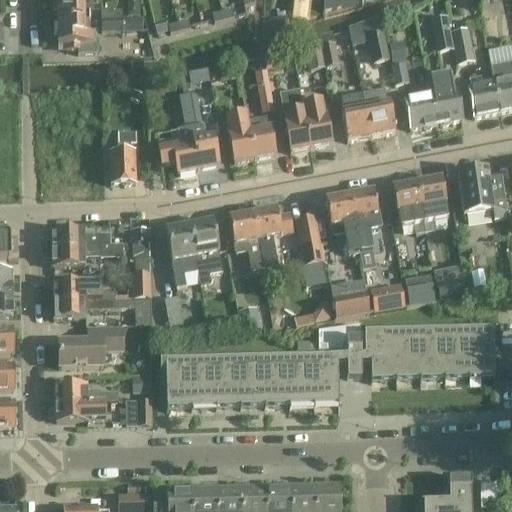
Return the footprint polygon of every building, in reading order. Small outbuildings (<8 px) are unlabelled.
[(83,14),(82,0),(78,0),(56,1),(56,3),(52,3),(53,14),(56,14),(56,24),(83,23),(83,24),(88,24),(88,23),(88,14),(83,14)] [(241,0),(244,10),(253,7),(251,0),(241,0)] [(221,13),(224,24),(233,21),(231,11),(221,13)] [(101,23),(122,22),(121,13),(100,14),(101,23)] [(224,24),(221,13),(211,16),(214,26),(224,24)] [(122,22),(122,36),(140,35),(139,21),(122,22)] [(452,53),(446,21),(428,25),(434,56),(452,53)] [(122,36),(122,22),(101,23),(100,23),(100,36),(122,36)] [(179,35),(189,33),(186,22),(177,24),(179,35)] [(83,23),(56,24),(56,27),(53,27),(53,37),(57,37),(57,48),(66,48),(66,55),(78,54),(78,58),(95,57),(95,36),(89,37),(88,23),(88,24),(83,24),(83,23)] [(179,35),(177,24),(167,27),(170,38),(179,35)] [(473,65),(467,34),(451,37),(458,68),(473,65)] [(388,63),(381,36),(367,39),(373,67),(388,63)] [(309,74),(324,71),(319,47),(319,45),(303,48),(309,74)] [(333,45),(319,47),(324,71),(337,68),(333,45)] [(406,61),(403,45),(389,47),(392,63),(406,61)] [(301,49),(290,51),(292,60),(303,58),(301,49)] [(281,56),(263,59),(266,72),(283,69),(281,56)] [(511,65),(489,70),(493,88),(498,117),(511,114),(511,65)] [(408,87),(404,68),(390,70),(394,90),(408,87)] [(237,83),(234,69),(217,72),(220,87),(237,83)] [(430,100),(435,129),(438,129),(442,131),(447,130),(449,126),(461,124),(452,80),(427,84),(430,100)] [(473,122),(498,117),(493,88),(482,90),(480,81),(469,83),(471,93),(468,93),(473,122)] [(273,115),(268,86),(257,88),(262,117),(273,115)] [(163,99),(161,88),(146,90),(148,102),(163,99)] [(310,153),(300,102),(298,90),(280,93),(286,129),(284,129),(289,157),(310,153)] [(384,93),(362,97),(370,142),(394,137),(388,108),(386,108),(384,93)] [(142,98),(133,94),(129,102),(138,106),(142,98)] [(346,146),(370,142),(362,97),(340,102),(342,116),(341,117),(346,146)] [(194,99),(183,102),(197,175),(217,171),(212,143),(203,145),(194,99)] [(300,102),(310,153),(330,149),(325,121),(323,122),(320,107),(313,109),(311,100),(300,102)] [(432,130),(435,129),(430,100),(404,105),(410,134),(421,132),(425,134),(430,133),(432,130)] [(176,179),(197,175),(183,102),(170,104),(179,150),(156,154),(160,173),(175,170),(176,179)] [(244,112),(223,116),(233,168),(253,164),(246,126),(244,112)] [(265,122),(246,126),(253,164),(274,160),(268,131),(267,131),(265,122)] [(136,148),(135,136),(118,137),(119,157),(109,157),(110,189),(121,189),(124,191),(129,191),(131,189),(135,188),(134,157),(130,157),(130,149),(136,148)] [(475,182),(458,184),(464,219),(492,215),(493,225),(505,223),(499,177),(487,179),(487,175),(474,177),(475,182)] [(415,188),(424,236),(434,234),(433,230),(448,227),(439,183),(415,188)] [(508,184),(501,185),(503,199),(510,198),(508,184)] [(424,236),(415,188),(392,192),(397,217),(398,217),(400,232),(413,229),(415,238),(424,236)] [(359,199),(349,201),(359,257),(370,255),(372,255),(368,238),(380,235),(378,222),(373,197),(369,198),(369,194),(359,196),(359,199)] [(359,257),(349,201),(338,204),(337,200),(327,202),(328,205),(324,206),(331,241),(344,238),(348,260),(359,257)] [(252,219),(257,248),(267,246),(266,242),(280,239),(280,238),(292,236),(289,219),(277,221),(276,215),(272,215),(271,211),(261,213),(261,217),(252,219)] [(261,272),(257,248),(252,219),(241,220),(241,217),(230,219),(231,222),(228,223),(234,257),(248,254),(252,274),(261,272)] [(320,265),(312,224),(297,227),(305,268),(320,265)] [(212,226),(188,230),(197,275),(200,290),(210,288),(209,278),(222,275),(212,226)] [(188,230),(165,235),(170,266),(172,266),(174,280),(173,280),(175,293),(176,293),(186,291),(184,278),(197,275),(188,230)] [(149,246),(149,233),(128,233),(129,246),(149,246)] [(50,235),(51,253),(82,252),(82,250),(99,250),(109,250),(109,237),(83,238),(82,234),(50,235)] [(0,261),(9,261),(9,237),(0,236),(0,261)] [(82,252),(51,253),(52,272),(84,271),(83,261),(99,260),(99,250),(82,250),(82,252)] [(150,262),(135,263),(136,278),(150,277),(150,262)] [(0,297),(10,298),(10,275),(0,275),(0,297)] [(150,279),(136,279),(137,303),(150,303),(151,303),(150,279)] [(456,297),(452,279),(435,282),(438,301),(456,297)] [(52,287),(53,306),(114,304),(114,295),(100,295),(100,286),(52,287)] [(511,287),(503,288),(505,303),(511,301),(511,287)] [(400,289),(369,295),(373,318),(405,313),(400,289)] [(487,289),(465,292),(466,305),(489,302),(487,289)] [(434,307),(432,291),(406,295),(409,311),(434,307)] [(363,294),(330,301),(335,322),(367,316),(363,294)] [(0,321),(11,321),(10,298),(0,297),(0,321)] [(185,341),(177,301),(163,303),(171,343),(185,341)] [(127,304),(114,304),(114,314),(134,313),(141,313),(141,330),(151,330),(151,303),(150,303),(137,303),(134,304),(127,304)] [(114,314),(114,304),(53,306),(53,324),(85,323),(85,315),(114,314)] [(319,306),(311,317),(313,325),(329,322),(326,305),(319,306)] [(259,334),(255,312),(239,315),(243,337),(259,334)] [(235,317),(205,323),(208,336),(238,330),(235,317)] [(359,329),(318,336),(318,345),(318,355),(346,354),(346,382),(360,382),(360,345),(359,329)] [(0,358),(12,358),(11,331),(0,331),(0,358)] [(123,357),(123,331),(86,331),(86,345),(57,346),(58,373),(103,372),(103,358),(123,357)] [(493,384),(492,339),(368,342),(370,387),(493,384)] [(338,411),(337,366),(165,370),(166,415),(338,411)] [(0,395),(13,395),(12,368),(0,368),(0,395)] [(148,394),(148,380),(132,380),(132,394),(148,394)] [(54,389),(55,406),(102,405),(117,405),(117,396),(87,397),(87,388),(54,389)] [(151,431),(151,404),(137,405),(138,432),(151,431)] [(0,405),(0,432),(14,432),(13,405),(0,405)] [(103,424),(102,416),(102,405),(55,406),(55,426),(87,425),(87,424),(103,424)] [(511,482),(507,482),(503,506),(511,507),(511,482)] [(470,505),(469,483),(447,484),(448,505),(420,506),(420,507),(426,507),(426,511),(465,511),(465,505),(470,505)] [(501,486),(479,487),(479,511),(487,511),(497,511),(501,486)] [(337,492),(314,493),(314,511),(339,511),(338,492),(337,492)] [(264,511),(289,511),(289,493),(264,494),(264,511)] [(314,511),(314,493),(289,493),(289,511),(314,511)] [(240,511),(240,494),(216,495),(216,511),(240,511)] [(240,494),(240,511),(264,511),(264,494),(240,494)] [(216,511),(216,495),(191,496),(190,511),(216,511)] [(190,511),(191,496),(165,496),(151,497),(151,511),(190,511)] [(149,511),(149,499),(117,500),(117,511),(149,511)]
